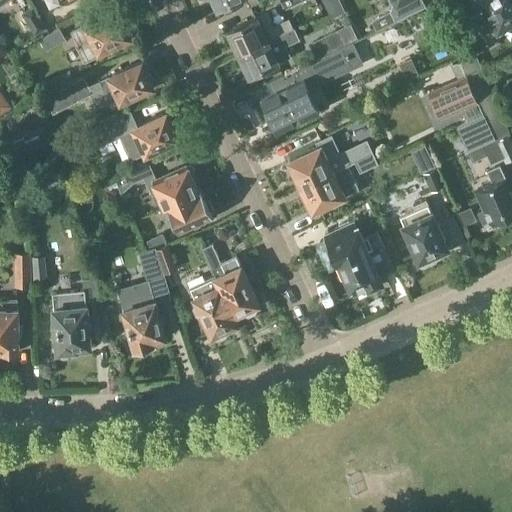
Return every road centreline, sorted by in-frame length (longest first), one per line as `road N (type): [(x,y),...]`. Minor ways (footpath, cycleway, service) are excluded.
road 1 (residential): [(332,362),(156,0)]
road 2 (residential): [(0,411),(132,415),(255,389),(332,362)]
road 3 (residential): [(332,362),(511,286)]
